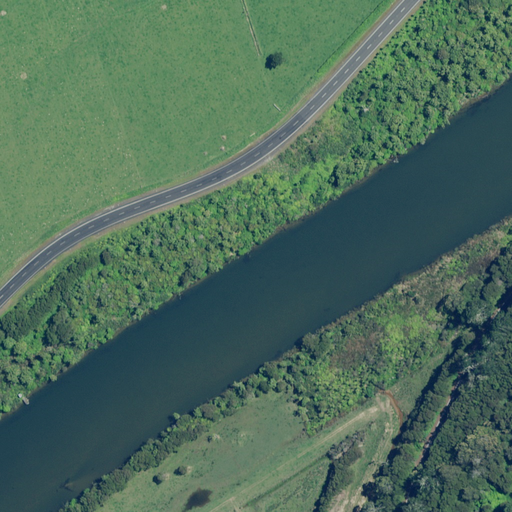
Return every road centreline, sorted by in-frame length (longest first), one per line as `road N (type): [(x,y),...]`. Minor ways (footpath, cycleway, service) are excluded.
road 1 (primary): [(408,0),(267,143),(72,237),(0,300)]
road 2 (secondary): [(409,511),(450,413),(511,306)]
